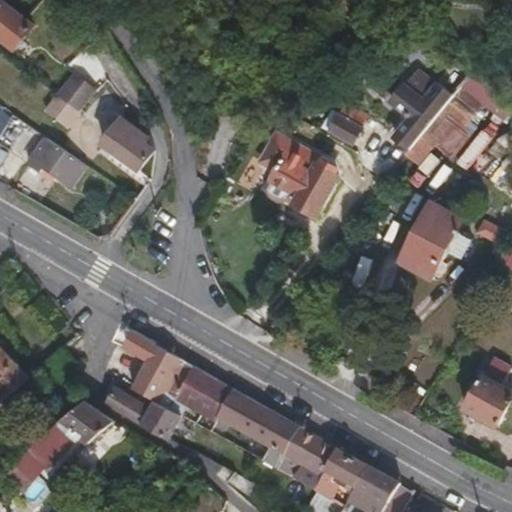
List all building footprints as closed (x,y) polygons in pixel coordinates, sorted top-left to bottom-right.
[(0,41),(11,50),(30,25),(0,2),(0,41)] [(407,118),(393,136),(407,147),(425,126),(439,109),(450,94),(436,81),(435,83),(419,70),(391,105),(407,118)] [(480,102),(458,84),(450,94),(439,109),(461,127),(480,102)] [(64,128),(77,112),(57,96),(43,113),(64,128)] [(351,142),(365,116),(347,105),(341,117),(337,114),(328,130),(351,142)] [(140,142),(144,136),(118,118),(99,144),(136,171),(151,150),(150,149),(140,142)] [(24,145),(30,134),(12,121),(5,131),(24,145)] [(414,163),(436,135),(425,126),(407,147),(394,163),(400,167),(408,158),(414,163)] [(318,154),(316,157),(273,134),(259,160),(274,169),(268,180),(296,195),(291,203),(313,215),(335,174),(321,166),(326,157),(318,154)] [(66,187),(81,166),(40,138),(24,162),(35,170),(38,167),(66,187)] [(460,233),(467,219),(430,199),(400,259),(436,278),(449,253),(464,260),(473,240),(460,233)] [(102,372),(102,374),(155,403),(158,404),(164,394),(216,423),(218,420),(235,390),(135,333),(126,348),(136,353),(133,361),(146,368),(144,374),(110,355),(102,372)] [(0,346),(0,402),(30,378),(0,346)] [(73,367),(76,362),(61,352),(36,373),(62,389),(63,388),(78,370),(73,367)] [(511,394),(497,386),(507,369),(490,358),(461,407),(495,426),(511,394)] [(182,417),(158,404),(155,403),(153,407),(145,402),(142,405),(114,388),(106,403),(167,440),(182,417)] [(270,449),(263,462),(276,469),(301,426),(235,390),(218,420),(270,449)] [(89,443),(114,421),(85,402),(27,446),(60,473),(85,452),(79,446),(65,459),(45,443),(66,426),(89,443)] [(314,490),(340,448),(301,426),(276,469),(314,490)] [(346,487),(353,492),(357,485),(370,465),(340,448),(314,490),(318,492),(337,502),(346,487)] [(399,486),(401,482),(370,465),(357,485),(368,492),(355,511),(404,511),(410,503),(413,493),(399,486)] [(175,508),(194,493),(185,481),(165,495),(175,508)] [(320,511),(340,511),(344,506),(337,502),(318,492),(310,506),(320,511)]
